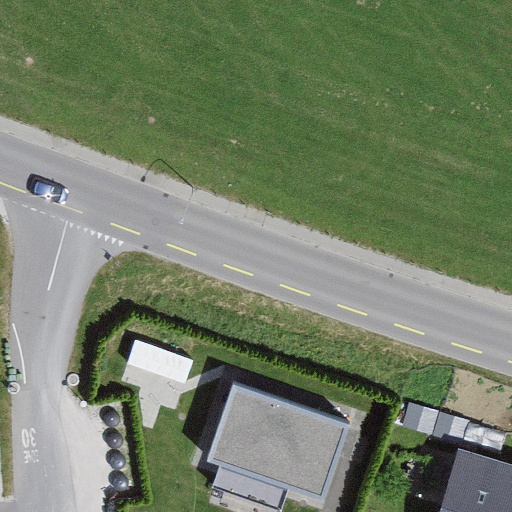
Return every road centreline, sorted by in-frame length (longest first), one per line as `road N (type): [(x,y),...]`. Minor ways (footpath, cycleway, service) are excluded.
road 1 (tertiary): [(77,186),(511,327)]
road 2 (residential): [(77,186),(49,278),(57,511)]
